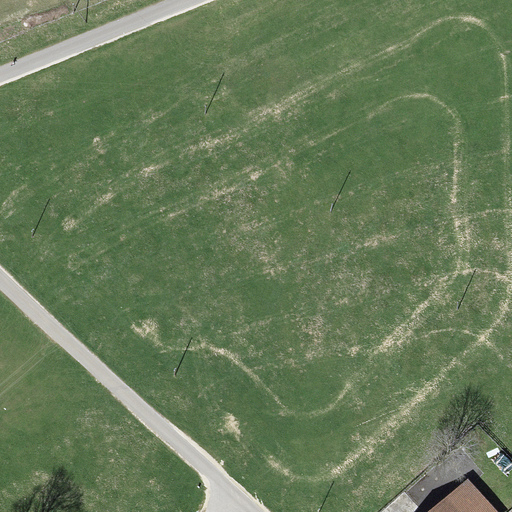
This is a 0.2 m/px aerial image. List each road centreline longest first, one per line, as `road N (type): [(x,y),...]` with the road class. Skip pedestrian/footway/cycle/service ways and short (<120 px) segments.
road 1 (unclassified): [(0,275),(249,511)]
road 2 (unclassified): [(188,0),(0,75)]
